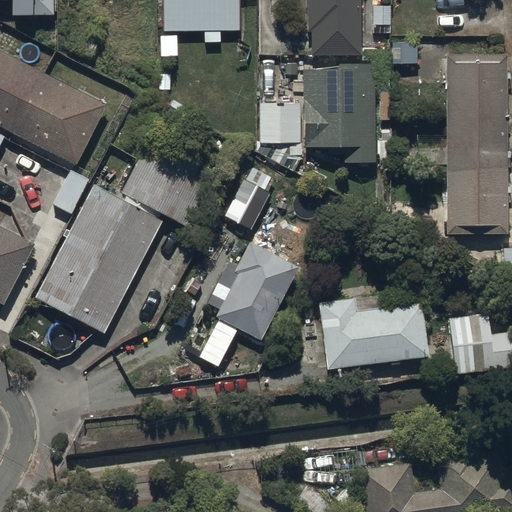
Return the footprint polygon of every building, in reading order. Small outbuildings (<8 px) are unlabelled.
[(13,0),(13,15),(53,15),(52,0),(13,0)] [(158,0),(159,28),(240,27),(239,0),(158,0)] [(359,0),(307,0),(308,53),(360,52),(359,0)] [(395,60),(410,59),(410,42),(395,42),(395,60)] [(0,125),(74,163),(104,103),(0,50),(0,125)] [(443,57),(444,232),(508,231),(506,57),(443,57)] [(340,64),(303,64),(303,142),(343,142),(343,157),(374,157),(375,59),(340,59),(340,64)] [(260,141),(300,140),(299,99),(259,100),(260,141)] [(122,190),(193,225),(223,165),(152,129),(122,190)] [(56,200),(71,207),(86,178),(70,170),(56,200)] [(227,218),(250,229),(270,191),(246,179),(227,218)] [(38,299),(104,331),(161,217),(96,184),(38,299)] [(0,297),(30,238),(0,222),(0,297)] [(215,316),(261,339),(300,262),(253,239),(215,316)] [(319,300),(326,366),(426,356),(420,302),(355,309),(354,297),(319,300)] [(449,318),(455,374),(511,367),(511,334),(511,330),(491,332),(489,313),(449,318)] [(362,465),(368,511),(511,511),(511,450),(511,445),(436,455),(440,488),(415,491),(411,459),(362,465)]
